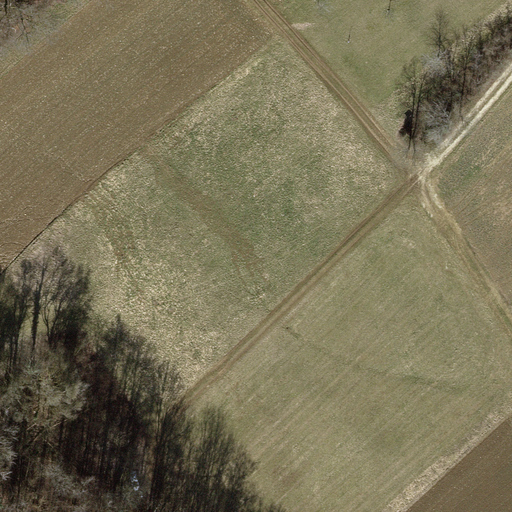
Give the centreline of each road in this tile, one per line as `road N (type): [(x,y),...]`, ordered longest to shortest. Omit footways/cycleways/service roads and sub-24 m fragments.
road 1 (track): [(420,174),(187,401),(161,437),(154,465),(174,511)]
road 2 (track): [(262,0),(420,174)]
road 3 (track): [(420,174),(511,329)]
road 4 (track): [(511,72),(420,174)]
